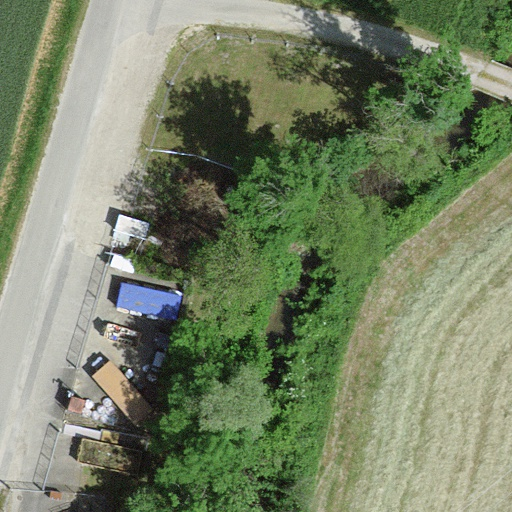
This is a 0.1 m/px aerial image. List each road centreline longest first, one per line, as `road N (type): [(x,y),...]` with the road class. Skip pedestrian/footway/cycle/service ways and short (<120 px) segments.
road 1 (unclassified): [(103,0),(0,404)]
road 2 (track): [(177,0),(302,19),(511,90)]
